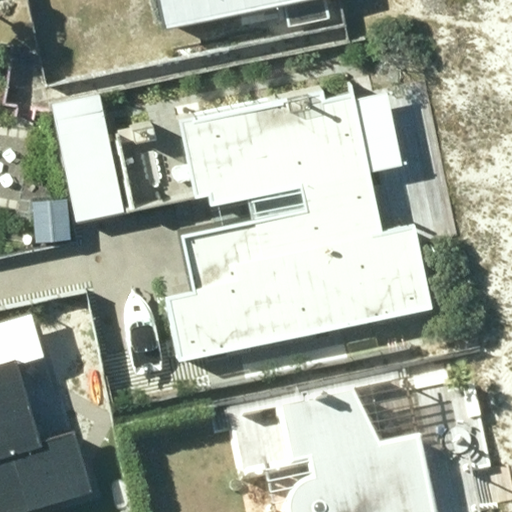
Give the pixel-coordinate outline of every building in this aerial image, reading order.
[(155,0),(160,21),(256,0),(155,0)] [(225,221),(181,230),(193,285),(166,291),(179,354),(435,301),(417,214),(384,221),(372,166),(403,160),(387,86),(353,93),(352,85),(325,91),(323,81),(116,124),(133,203),(208,188),(210,200),(220,198),(225,221)] [(63,193),(26,199),(33,237),(69,231),(63,193)] [(0,510),(92,483),(74,423),(40,433),(16,351),(0,355),(0,510)] [(310,465),(313,478),(305,481),(297,487),(291,493),(287,501),(285,510),(284,511),(437,511),(421,439),(381,447),(355,392),(276,409),(290,469),(310,465)]
